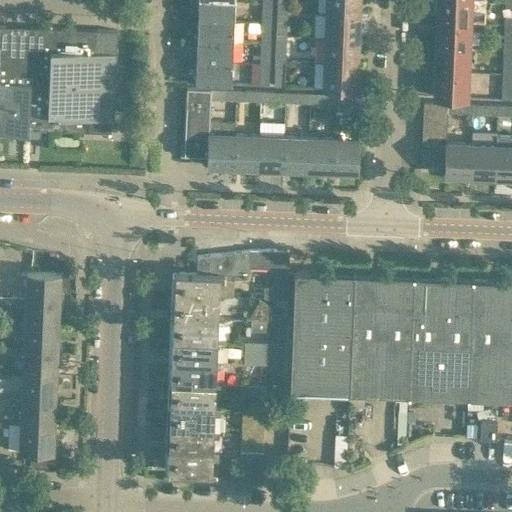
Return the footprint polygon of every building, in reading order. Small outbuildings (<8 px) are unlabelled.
[(198,8),(197,18),(234,20),(234,0),(190,0),(190,7),(198,8)] [(263,0),(262,21),(271,21),(272,1),(263,0)] [(327,0),(327,11),(358,13),(358,0),(327,0)] [(431,0),(431,20),(437,20),(469,21),(484,22),(484,0),(431,0)] [(327,11),(326,36),(357,37),(358,13),(327,11)] [(189,29),(189,39),(233,40),(234,20),(197,18),(197,29),(189,29)] [(275,18),(275,34),(286,35),(286,19),(275,18)] [(437,20),(436,45),(468,46),(469,21),(437,20)] [(261,35),(261,41),(270,42),(270,36),(271,21),(262,21),(261,30),(261,35)] [(0,132),(28,134),(28,128),(39,128),(80,130),(110,131),(110,117),(113,118),(116,51),(116,42),(116,29),(99,28),(96,28),(30,25),(30,32),(16,32),(16,29),(5,26),(6,24),(0,24),(0,132)] [(511,31),(503,32),(503,47),(511,47),(511,31)] [(275,34),(274,50),(285,50),(286,35),(275,34)] [(326,36),(325,61),(356,62),(357,37),(326,36)] [(196,49),(196,60),(232,61),(233,40),(189,39),(188,49),(196,49)] [(261,41),(260,62),(269,62),(270,42),(261,41)] [(436,45),(435,69),(467,71),(468,46),(436,45)] [(511,47),(503,47),(502,63),(511,63),(511,47)] [(232,61),(196,60),(195,70),(187,70),(187,81),(231,82),(232,61)] [(356,62),(325,61),(324,86),(355,88),(356,62)] [(260,62),(259,83),(268,84),(269,62),(260,62)] [(273,68),(273,84),(284,85),(284,68),(273,68)] [(467,71),(435,69),(434,95),(466,96),(467,71)] [(502,82),(501,98),(511,98),(511,83),(502,82)] [(184,154),(208,155),(209,131),(211,88),(187,87),(184,154)] [(212,88),(211,99),(227,99),(227,88),(212,88)] [(245,89),(245,100),(260,100),(261,90),(245,89)] [(261,90),(260,100),(276,101),(277,90),(261,90)] [(295,91),(294,101),(310,102),(311,91),(295,91)] [(311,91),(310,102),(334,103),(335,92),(311,91)] [(344,103),(360,103),(360,94),(345,93),(344,103)] [(422,100),(422,113),(447,114),(447,101),(422,100)] [(449,101),(449,112),(463,113),(463,102),(449,101)] [(481,102),(481,113),(497,114),(497,103),(481,102)] [(511,103),(497,103),(497,114),(511,114),(511,103)] [(422,113),(421,125),(446,126),(447,114),(422,113)] [(208,155),(208,163),(233,164),(234,132),(233,132),(234,121),(210,120),(209,131),(208,155)] [(421,125),(421,138),(446,139),(446,126),(421,125)] [(233,164),(258,165),(259,133),(234,132),(233,164)] [(258,165),(283,166),(284,135),(259,133),(258,165)] [(495,143),(494,174),(511,175),(511,134),(496,134),(495,143)] [(283,166),(307,167),(309,136),(284,135),(283,166)] [(307,167),(332,168),(333,137),(309,136),(307,167)] [(333,137),(332,168),(357,169),(359,138),(333,137)] [(421,138),(420,150),(445,151),(445,141),(446,139),(421,138)] [(444,172),(469,173),(471,142),(445,141),(445,151),(444,164),(444,172)] [(469,173),(494,174),(495,143),(471,142),(469,173)] [(420,163),(444,164),(445,151),(420,150),(420,163)] [(171,270),(170,292),(218,294),(218,272),(248,274),(248,272),(248,265),(275,266),(274,284),(264,284),(263,295),(269,296),(272,296),(287,296),(289,248),(254,247),(196,255),(195,271),(177,270),(171,270)] [(353,269),(352,269),(352,271),(294,269),(289,388),(348,391),(353,269)] [(413,272),(411,272),(411,274),(355,271),(355,269),(353,269),(348,391),(408,393),(413,272)] [(26,271),(25,296),(59,298),(60,272),(26,271)] [(511,277),(495,277),(473,276),(473,274),(471,274),(471,276),(413,274),(414,272),(413,272),(408,393),(511,397),(511,277)] [(170,292),(169,314),(217,316),(218,294),(170,292)] [(25,296),(24,322),(58,323),(59,298),(25,296)] [(272,296),(271,318),(287,313),(287,296),(272,296)] [(169,314),(168,336),(216,338),(217,316),(169,314)] [(249,330),(267,330),(267,319),(249,319),(249,330)] [(24,322),(23,347),(57,348),(58,323),(24,322)] [(168,336),(168,358),(215,360),(216,338),(168,336)] [(244,360),(265,361),(266,341),(244,340),(244,360)] [(23,347),(22,372),(56,373),(57,348),(23,347)] [(168,358),(167,380),(170,380),(214,382),(215,360),(168,358)] [(22,372),(21,397),(55,399),(56,373),(22,372)] [(170,380),(170,402),(214,404),(214,382),(170,380)] [(243,383),(242,406),(264,406),(265,384),(243,383)] [(21,397),(20,422),(54,424),(55,399),(21,397)] [(166,402),(165,424),(213,426),(214,404),(166,402)] [(242,406),(242,427),(264,428),(264,406),(242,406)] [(479,437),(496,437),(497,420),(480,419),(479,437)] [(20,422),(20,448),(53,449),(54,424),(20,422)] [(165,424),(164,446),(212,448),(213,426),(165,424)] [(263,428),(242,427),(241,448),(263,449),(263,428)] [(212,448),(164,446),(164,469),(211,470),(212,448)] [(263,450),(240,450),(239,480),(262,481),(263,450)]
